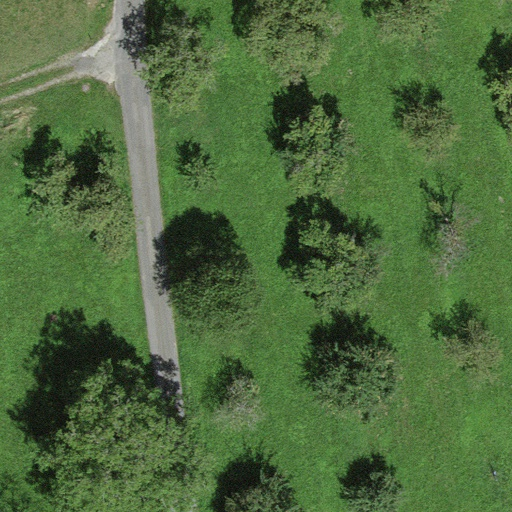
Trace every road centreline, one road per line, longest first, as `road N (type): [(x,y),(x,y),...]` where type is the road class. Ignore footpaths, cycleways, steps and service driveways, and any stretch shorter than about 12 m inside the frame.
road 1 (residential): [(131,0),(186,511)]
road 2 (track): [(0,93),(133,54)]
